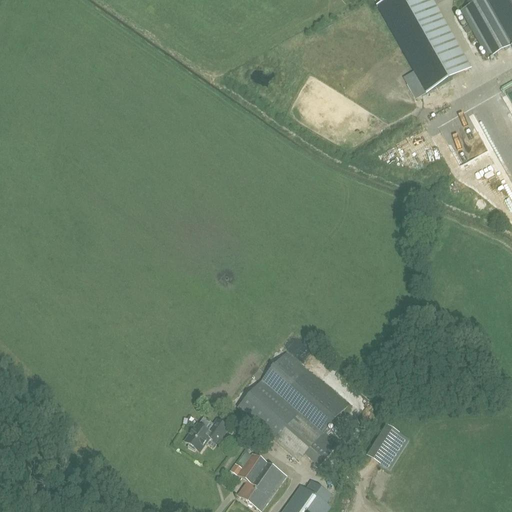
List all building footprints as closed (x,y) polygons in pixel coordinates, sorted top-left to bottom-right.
[(468,70),(428,0),(383,0),(371,7),(422,96),(468,70)] [(511,0),(482,0),(462,12),(489,60),(511,46),(511,0)] [(348,407),(308,372),(287,353),(238,409),(299,463),(304,457),(318,469),(339,446),(325,434),(348,407)] [(198,425),(185,443),(201,454),(211,439),(218,445),(229,430),(217,422),(214,426),(204,418),(198,426),(198,425)] [(259,511),(262,511),(286,478),(252,455),(237,476),(247,483),(238,497),(259,511)] [(328,511),(331,509),(301,488),(284,511),(328,511)]
